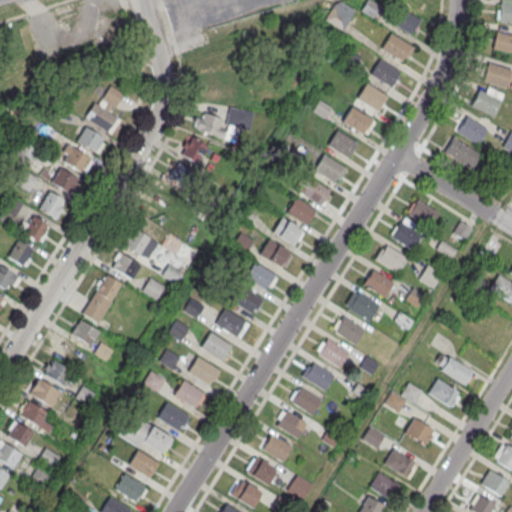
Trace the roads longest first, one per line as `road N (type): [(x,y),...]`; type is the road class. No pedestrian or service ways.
road 1 (residential): [(457,0),(452,42),(427,106),(172,511)]
road 2 (residential): [(140,0),(161,72),(160,108),(0,371)]
road 3 (residential): [(511,365),(420,511)]
road 4 (residential): [(511,228),(394,155)]
